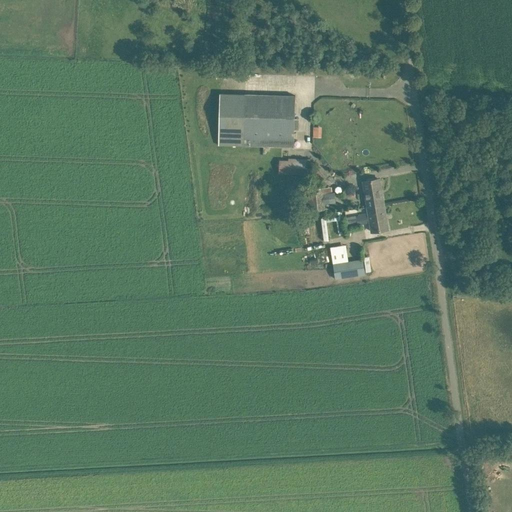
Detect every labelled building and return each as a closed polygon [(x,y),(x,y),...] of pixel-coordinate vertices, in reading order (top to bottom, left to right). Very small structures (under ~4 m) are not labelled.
[(294,147),(294,140),(294,130),(295,119),(295,95),(244,94),(220,93),(219,145),(243,146),(294,147)] [(315,126),(315,136),(323,136),(323,126),(315,126)] [(279,173),(310,174),(310,159),(288,158),(288,160),(279,160),(279,173)] [(368,206),(383,204),(379,179),(363,181),(368,206)] [(324,201),(322,187),(302,189),(305,211),(329,208),(328,201),(324,201)] [(372,232),(378,231),(387,229),(383,204),(368,206),(372,232)] [(341,213),(323,214),(325,239),(330,239),(329,220),(341,219),(341,213)] [(347,226),(358,224),(357,216),(346,217),(347,226)] [(348,261),(345,245),(330,247),(335,279),(364,274),(362,258),(348,261)]
